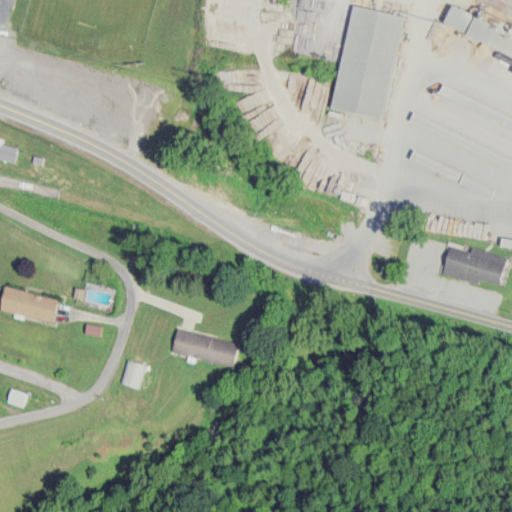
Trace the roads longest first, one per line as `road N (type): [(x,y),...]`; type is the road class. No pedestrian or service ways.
road 1 (residential): [(0,105),(57,128),(276,254),(383,288)]
road 2 (residential): [(0,432),(83,406),(132,317),(130,277),(111,254),(0,209)]
road 3 (residential): [(247,0),(305,120),(388,160),(356,279)]
road 4 (residential): [(511,328),(383,288)]
